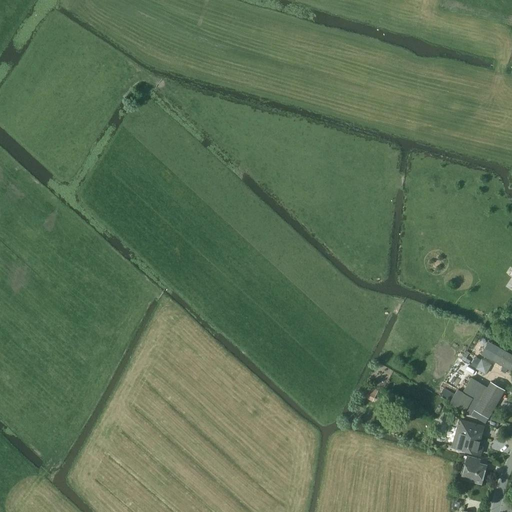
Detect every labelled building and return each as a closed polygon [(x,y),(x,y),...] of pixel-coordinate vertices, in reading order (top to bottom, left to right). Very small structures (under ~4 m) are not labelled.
[(494,345),(486,358),(492,361),(503,367),(501,371),(505,373),(507,369),(509,370),(511,372),(511,370),(511,354),(499,348),(494,345)] [(476,369),(486,375),(491,365),(482,359),(479,363),(476,369)] [(444,389),(441,394),(451,400),(450,403),(485,423),(488,418),(503,392),(505,390),(499,387),(490,382),(487,388),(471,378),(463,392),(462,393),(460,392),(457,390),(456,392),(454,395),(444,389)] [(366,389),(362,396),(372,402),(378,391),(372,388),(371,391),(366,389)] [(480,455),(482,448),(478,446),(483,427),(460,420),(453,447),(480,455)] [(481,483),(486,466),(480,464),(480,460),(468,457),(462,478),(481,483)]
